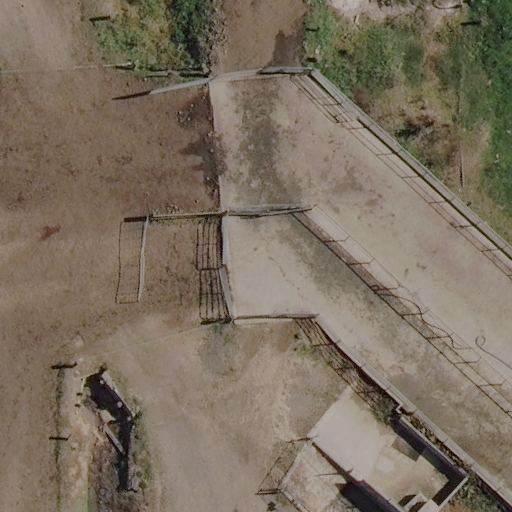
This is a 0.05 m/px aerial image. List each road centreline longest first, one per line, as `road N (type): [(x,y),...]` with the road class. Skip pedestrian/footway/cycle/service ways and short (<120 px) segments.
road 1 (track): [(213,0),(207,511)]
road 2 (track): [(0,168),(210,171)]
